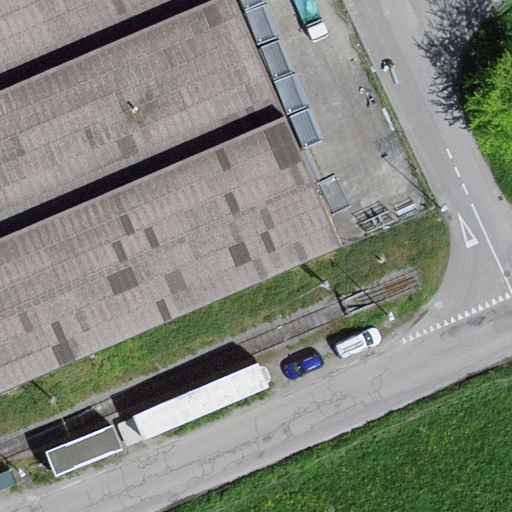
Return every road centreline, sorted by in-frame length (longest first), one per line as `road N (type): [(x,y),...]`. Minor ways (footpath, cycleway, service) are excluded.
road 1 (unclassified): [(62,511),(511,327)]
road 2 (unclassified): [(378,0),(511,285)]
